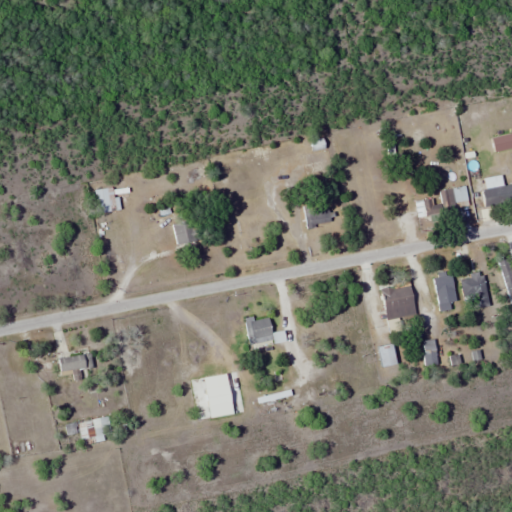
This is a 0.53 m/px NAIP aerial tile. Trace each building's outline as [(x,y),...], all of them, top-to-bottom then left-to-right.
[(299,155),(304,179),(329,174),(324,150),(299,155)] [(481,179),(485,207),(511,203),(511,187),(511,185),(502,186),(501,176),(481,179)] [(441,213),(468,207),(463,186),(436,191),(441,213)] [(115,187),(94,190),(97,213),(117,211),(115,187)] [(367,228),(375,227),(371,189),(363,190),(367,228)] [(299,209),(309,229),(331,219),(321,199),(299,209)] [(200,241),(198,219),(172,222),(174,244),(200,241)] [(497,263),(510,302),(511,301),(511,276),(506,260),(497,263)] [(432,277),(438,312),(457,308),(450,274),(432,277)] [(461,278),(463,305),(486,303),(483,276),(461,278)] [(385,321),(415,315),(409,284),(379,290),(385,321)] [(271,338),(269,319),(244,322),(246,341),(271,338)] [(94,379),(92,355),(59,357),(60,376),(71,375),(72,381),(94,379)]
